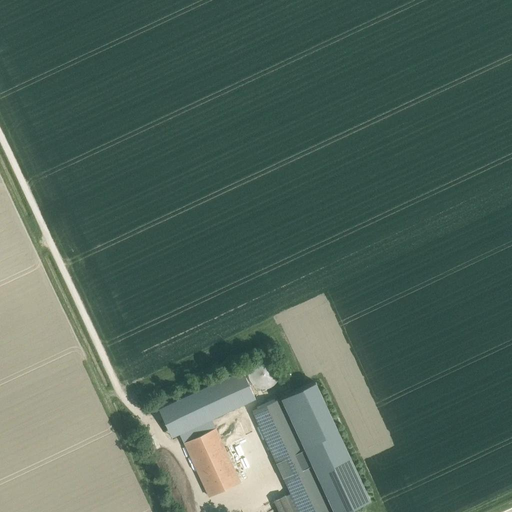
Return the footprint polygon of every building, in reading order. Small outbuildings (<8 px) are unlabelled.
[(262,389),(263,389),(265,389),(266,389),(267,389),(268,388),(270,388),(271,387),(272,387),(273,386),(274,385),(275,384),(276,383),(276,382),(277,381),(277,379),(278,378),(278,377),(278,376),(278,374),(278,373),(278,372),(278,370),(277,369),(277,368),(276,367),(276,366),(275,365),(274,364),(273,363),(272,362),(271,361),(270,361),(268,360),(267,360),(266,359),(265,359),(263,359),(262,359),(261,359),(259,360),(258,360),(257,361),(256,361),(255,362),(254,363),(253,364),(252,365),(251,366),(250,367),(250,368),(249,369),(249,370),(248,372),(248,373),(248,374),(248,376),(248,377),(249,378),(249,379),(250,381),(250,382),(251,383),(252,384),(253,385),(254,386),(255,387),(256,387),(257,388),(258,388),(259,389),(261,389),(262,389)] [(242,370),(159,409),(172,437),(255,399),(253,394),(243,372),(242,370)] [(315,385),(283,399),(334,511),(358,511),(371,506),(315,385)] [(252,411),(298,511),(332,511),(280,398),(252,411)] [(184,443),(209,496),(240,482),(215,429),(184,443)] [(273,501),(278,511),(292,511),(285,496),(273,501)]
